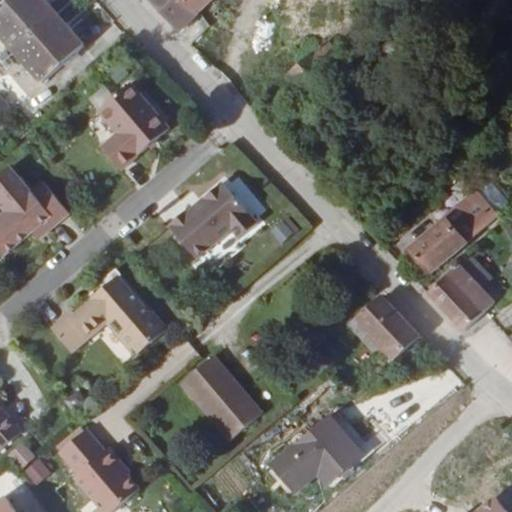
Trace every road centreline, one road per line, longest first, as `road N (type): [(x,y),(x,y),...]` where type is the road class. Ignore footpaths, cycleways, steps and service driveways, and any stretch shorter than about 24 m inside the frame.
road 1 (residential): [(502,395),(125,0)]
road 2 (residential): [(373,511),(502,395)]
